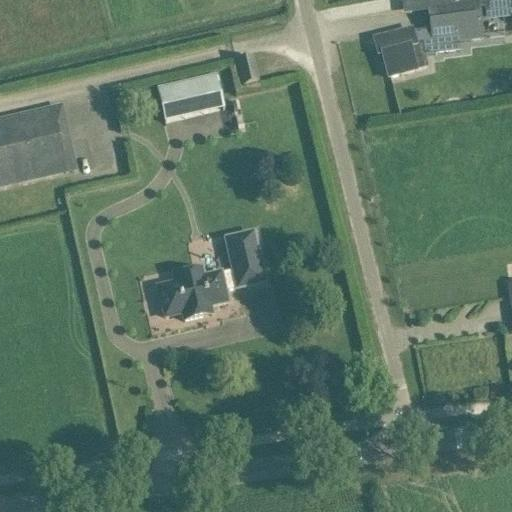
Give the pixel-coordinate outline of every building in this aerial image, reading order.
[(431,31),(413,33),(416,46),(421,45),(459,40),(460,45),(484,42),(480,13),(479,7),(479,5),(466,7),(428,12),(431,31)] [(416,46),(413,33),(412,31),(393,36),(374,41),(378,57),(382,56),(389,81),(400,77),(400,78),(405,77),(405,76),(428,70),(421,45),(416,46)] [(242,88),(258,85),(252,59),(237,62),(242,88)] [(164,126),(224,112),(216,77),(156,91),(164,126)] [(0,189),(75,172),(61,110),(0,124),(0,189)] [(202,271),(182,276),(172,278),(173,286),(158,290),(165,320),(183,316),(184,324),(205,319),(211,318),(213,318),(212,316),(211,310),(228,306),(225,294),(265,285),(253,235),(226,242),(233,273),(204,279),(202,271)]
